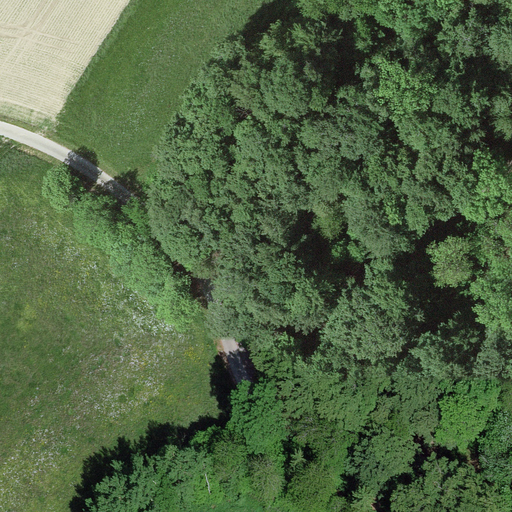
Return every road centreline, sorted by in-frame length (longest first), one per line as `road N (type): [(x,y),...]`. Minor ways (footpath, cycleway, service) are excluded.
road 1 (track): [(481,511),(400,453),(280,420),(243,377),(210,287),(187,251),(105,181),(0,128)]
road 2 (track): [(511,162),(398,259),(233,350)]
